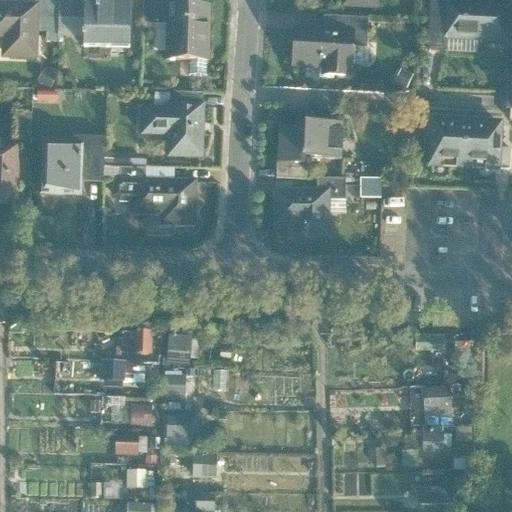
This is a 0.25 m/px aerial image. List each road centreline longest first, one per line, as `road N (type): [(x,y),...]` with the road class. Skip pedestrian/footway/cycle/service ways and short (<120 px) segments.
road 1 (residential): [(234,272),(511,279)]
road 2 (residential): [(234,272),(248,0)]
road 3 (residential): [(0,265),(234,272)]
